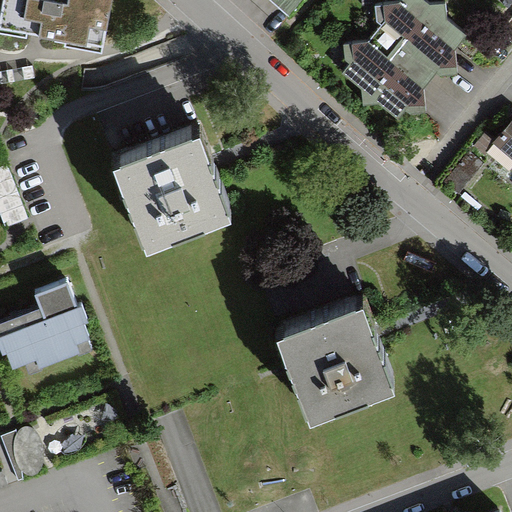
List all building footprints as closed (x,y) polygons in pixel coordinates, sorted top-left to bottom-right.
[(4,0),(0,26),(0,29),(29,34),(29,30),(37,31),(41,32),(41,33),(68,38),(67,42),(104,49),(113,0),(4,0)] [(270,0),(290,18),(305,0),(270,0)] [(431,5),(424,0),(401,0),(399,3),(375,5),(377,21),(382,25),(368,42),(344,45),(346,61),(350,65),(342,73),(362,89),(364,105),(379,104),(400,122),(407,112),(412,114),(427,112),(425,88),(430,81),(437,73),(441,76),(458,73),(456,50),(467,36),(448,20),(446,4),(431,5)] [(511,120),(494,141),(493,142),(494,143),(511,158),(511,120)] [(199,124),(113,156),(145,241),(231,209),(216,170),(199,124)] [(494,141),(485,133),(472,147),(483,156),(494,143),(493,142),(494,141)] [(484,163),(470,151),(445,182),(458,193),(484,163)] [(7,164),(0,167),(0,212),(5,226),(28,218),(7,164)] [(78,309),(67,283),(35,295),(41,308),(0,323),(0,347),(3,356),(7,355),(13,370),(26,365),(29,374),(93,349),(89,341),(91,340),(85,325),(90,323),(83,306),(78,309)] [(363,295),(277,327),(310,413),(395,380),(381,343),(363,295)]
